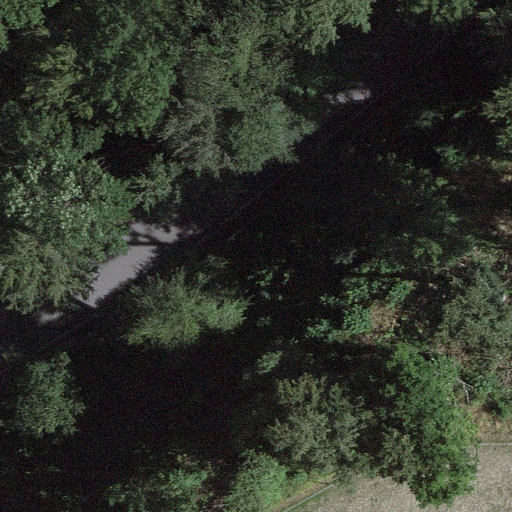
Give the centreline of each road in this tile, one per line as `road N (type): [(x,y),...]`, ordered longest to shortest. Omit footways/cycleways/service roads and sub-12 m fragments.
road 1 (tertiary): [(0,347),(186,226),(451,0)]
road 2 (track): [(59,310),(64,258),(213,0)]
